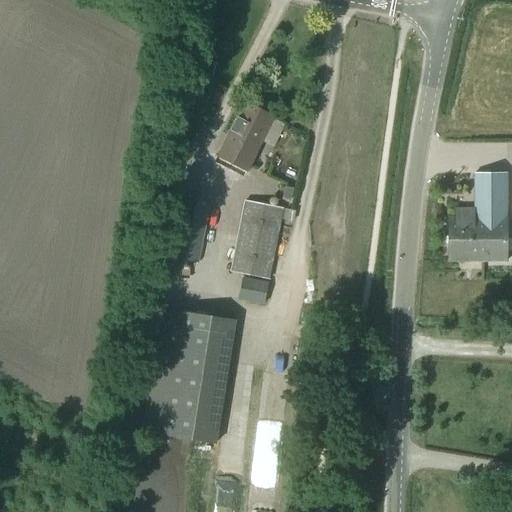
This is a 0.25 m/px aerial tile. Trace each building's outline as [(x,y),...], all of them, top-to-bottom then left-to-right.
[(215,64),(206,61),(202,73),(212,76),(215,64)] [(245,174),(273,119),(242,104),(214,159),(245,174)] [(446,219),(446,263),(505,263),(505,218),(504,218),(504,175),(473,175),(473,211),(453,211),(453,219),(446,219)] [(289,176),(279,184),(285,191),(294,183),(289,176)] [(208,205),(179,199),(167,260),(196,265),(208,205)] [(228,274),(266,281),(280,209),(243,202),(228,274)] [(242,279),(237,301),(264,307),(269,285),(242,279)] [(498,308),(479,309),(479,317),(499,316),(498,308)] [(160,310),(153,352),(229,365),(236,322),(160,310)]
